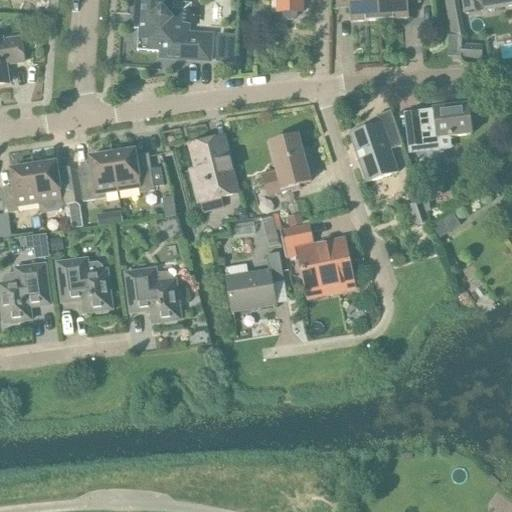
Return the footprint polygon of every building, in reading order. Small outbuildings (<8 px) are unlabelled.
[(139,27),(138,41),(137,51),(159,53),(158,57),(209,61),(211,36),(188,35),(188,26),(190,26),(192,4),(168,2),(168,0),(136,0),(134,29),(135,29),(135,27),(139,27)] [(276,0),(277,13),(303,13),(303,0),(276,0)] [(350,0),(351,9),(352,23),(380,21),(378,0),(350,0)] [(378,0),(380,21),(408,19),(407,5),(406,0),(378,0)] [(458,0),(445,0),(451,37),(450,37),(449,37),(448,47),(448,53),(448,57),(461,58),(482,59),(482,47),(462,46),(462,37),(464,37),(458,0)] [(511,0),(462,0),(463,7),(481,4),(482,11),(511,6),(511,0)] [(219,35),(217,62),(233,63),(235,37),(235,36),(234,39),(220,38),(220,35),(219,35)] [(21,39),(2,41),(2,39),(0,39),(0,85),(9,84),(6,65),(24,62),(21,39)] [(403,113),(408,154),(451,149),(450,138),(471,135),(468,106),(403,113)] [(403,146),(397,130),(391,112),(377,116),(379,124),(349,134),(349,136),(350,135),(367,183),(362,184),(362,185),(399,173),(398,172),(397,172),(390,151),(403,146)] [(310,182),(307,171),(312,170),(309,156),(303,157),(298,136),(269,144),(274,162),(283,160),(286,171),(262,177),(268,197),(292,190),(292,188),(310,182)] [(199,204),(219,199),(238,194),(228,157),(224,138),(190,146),(196,170),(191,172),(199,204)] [(79,178),(83,197),(83,203),(106,199),(105,194),(118,192),(111,148),(108,148),(105,150),(101,151),(99,154),(99,157),(90,158),(92,176),(79,178)] [(111,148),(118,192),(140,188),(141,194),(154,192),(154,189),(164,187),(161,169),(151,171),(150,167),(138,169),(135,151),(125,153),(125,150),(111,148)] [(4,215),(18,213),(17,207),(39,204),(32,160),(29,161),(25,162),(22,164),(20,166),(20,169),(11,170),(13,188),(1,190),(4,215)] [(32,160),(39,204),(40,214),(58,211),(62,206),(68,205),(75,204),(72,179),(59,181),(56,163),(46,165),(46,162),(43,160),(39,160),(36,160),(32,160)] [(441,184),(432,183),(431,192),(439,193),(441,184)] [(173,197),(162,199),(165,218),(176,217),(173,197)] [(429,222),(423,203),(409,208),(416,227),(429,222)] [(75,204),(68,205),(72,230),(83,228),(80,206),(76,204),(75,204)] [(234,210),(236,222),(248,220),(246,208),(234,210)] [(121,212),(110,213),(112,225),(123,224),(121,212)] [(434,225),(437,235),(439,239),(459,225),(452,213),(443,219),(434,225)] [(287,219),(289,228),(304,224),(302,215),(287,219)] [(273,218),(262,221),(270,250),(281,247),(273,218)] [(10,222),(0,224),(0,238),(12,237),(10,222)] [(254,222),(232,225),(234,237),(255,234),(254,222)] [(303,228),(280,233),(287,261),(296,259),(294,247),(306,244),(303,228)] [(44,235),(30,237),(32,250),(46,247),(44,235)] [(62,239),(51,241),(52,253),(64,252),(62,239)] [(345,241),(332,244),(298,251),(307,294),(354,284),(345,241)] [(225,271),(229,296),(233,316),(234,316),(233,312),(274,305),(275,309),(276,309),(272,285),(284,283),(279,254),(266,256),(269,273),(248,276),(246,266),(226,269),(227,271),(225,271)] [(57,264),(60,284),(62,304),(77,302),(76,301),(82,300),(84,314),(112,310),(107,272),(102,272),(101,268),(97,265),(88,266),(87,261),(57,264)] [(45,266),(43,266),(23,269),(24,274),(7,277),(4,281),(4,285),(0,285),(0,295),(4,325),(32,321),(30,307),(36,307),(50,306),(45,266)] [(126,275),(128,294),(131,314),(145,312),(145,311),(151,311),(153,324),(181,320),(176,282),(170,282),(170,278),(166,275),(156,276),(156,271),(126,275)]
